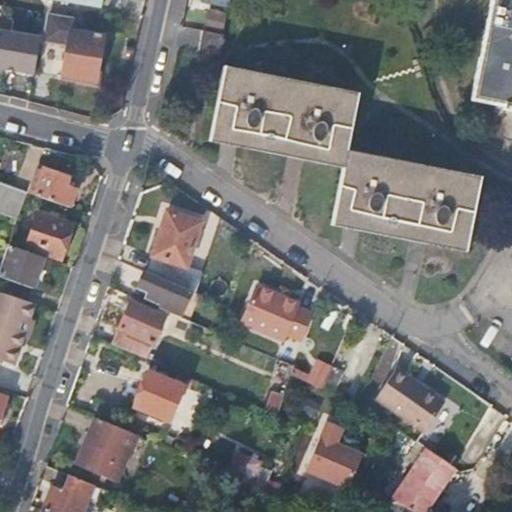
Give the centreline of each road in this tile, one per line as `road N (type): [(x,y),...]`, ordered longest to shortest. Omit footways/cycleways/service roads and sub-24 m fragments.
road 1 (residential): [(511,392),(130,146)]
road 2 (residential): [(130,146),(7,511)]
road 3 (residential): [(160,0),(130,146)]
road 4 (residential): [(0,114),(130,146)]
